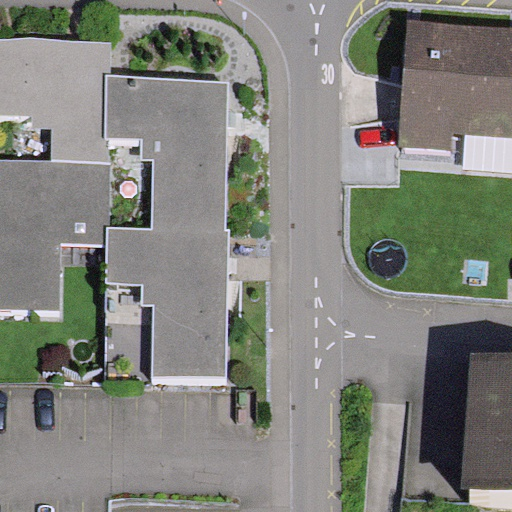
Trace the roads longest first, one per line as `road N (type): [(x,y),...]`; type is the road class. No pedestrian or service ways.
road 1 (residential): [(319,331),(321,0)]
road 2 (residential): [(319,331),(511,347)]
road 3 (residential): [(314,511),(319,331)]
